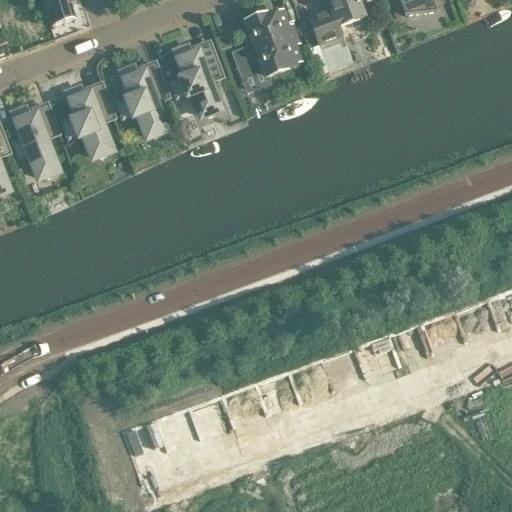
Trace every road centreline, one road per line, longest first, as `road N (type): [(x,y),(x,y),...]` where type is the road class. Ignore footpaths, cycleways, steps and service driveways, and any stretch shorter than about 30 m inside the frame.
road 1 (tertiary): [(0,357),(511,166)]
road 2 (tertiary): [(0,73),(185,0)]
